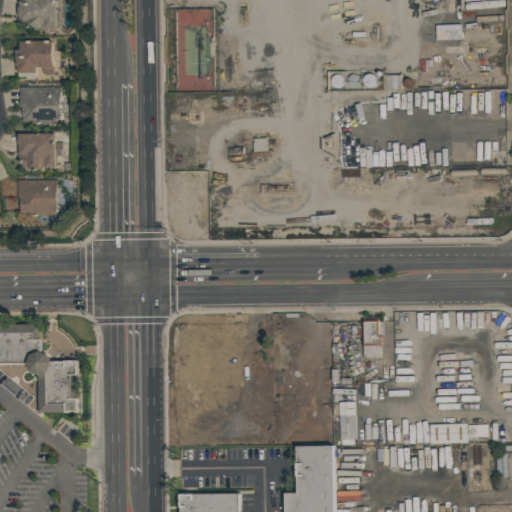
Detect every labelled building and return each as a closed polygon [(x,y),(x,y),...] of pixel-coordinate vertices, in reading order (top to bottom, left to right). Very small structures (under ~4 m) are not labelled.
[(20,1),(25,1),(25,0),(56,0),(56,28),(37,28),(37,30),(31,30),(27,25),(27,21),(21,21),(21,17),(18,17),(18,6),(20,6),(20,1)] [(20,41),(53,40),(54,74),(41,74),(41,67),(37,67),(37,76),(17,76),(17,58),(15,58),(15,49),(20,49),(20,41)] [(402,75),(386,75),(386,90),(402,90),(402,75)] [(20,88),(60,86),(61,123),(21,124),(21,108),(21,104),(20,88)] [(19,134),(55,133),(56,166),(40,166),(40,169),(26,170),(26,161),(22,161),(22,154),(19,154),(19,134)] [(17,180),(57,180),(57,215),(20,215),(20,200),(17,200),(17,180)] [(362,321),(382,321),(382,358),(363,358),(362,321)] [(48,360),(86,360),(86,413),(44,413),(44,365),(0,365),(0,327),(48,327),(48,360)] [(338,402),(354,402),(355,439),(339,440),(338,402)] [(428,424),(466,423),(467,443),(429,444),(428,424)] [(297,446),(333,446),(333,511),(285,511),(285,493),(298,493),(298,475),(298,463),(297,463),(297,446)] [(181,511),(181,494),(240,494),(240,511),(181,511)]
